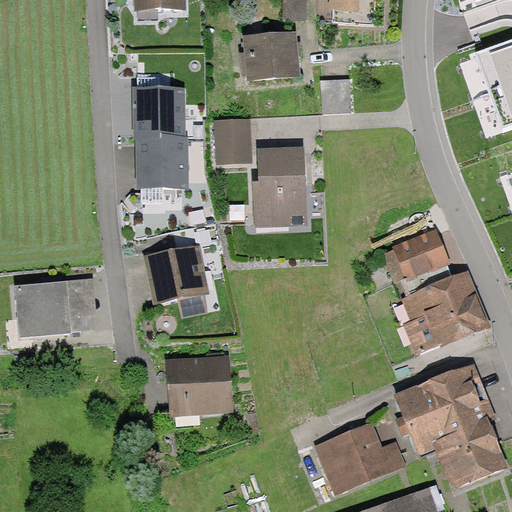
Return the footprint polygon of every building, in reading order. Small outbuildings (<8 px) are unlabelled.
[(130,0),(131,5),(134,5),(134,11),(138,11),(138,20),(159,20),(159,10),(187,10),(186,0),(130,0)] [(306,0),(283,0),(284,21),(307,21),(306,0)] [(330,0),(330,10),(335,11),(334,22),(374,23),(375,0),(330,0)] [(297,34),(244,37),(245,53),(241,53),(242,77),(248,77),(248,82),(300,78),(298,54),(297,34)] [(511,45),(477,59),(505,135),(511,132),(511,45)] [(351,80),(321,82),(323,114),(353,113),(351,80)] [(186,136),(185,89),(134,90),(135,142),(138,142),(160,142),(160,136),(186,136)] [(251,120),(215,121),(217,167),(253,165),(251,120)] [(191,191),(190,136),(186,136),(160,136),(160,142),(138,142),(139,190),(142,190),(142,203),(165,203),(165,191),(191,191)] [(304,149),(260,150),(261,186),(256,186),(257,225),(306,224),(305,188),(304,149)] [(205,210),(190,213),(193,226),(208,223),(205,210)] [(394,252),(383,256),(395,285),(402,282),(408,296),(451,278),(446,266),(451,264),(436,230),(392,248),(394,252)] [(210,231),(195,233),(197,244),(211,242),(210,231)] [(180,251),(145,257),(154,307),(180,302),(183,320),(208,315),(204,295),(210,294),(202,247),(180,251)] [(469,274),(403,300),(412,322),(404,326),(417,359),(491,330),(480,302),(469,274)] [(54,283),(16,286),(20,340),(72,336),(71,332),(91,331),(90,317),(97,317),(94,280),(67,282),(54,283)] [(228,356),(167,361),(171,417),(233,412),(228,356)] [(473,366),(395,399),(420,459),(436,452),(453,494),(509,471),(491,428),(489,423),(495,420),(473,366)] [(371,425),(316,448),(336,498),(406,469),(396,444),(382,450),(371,425)] [(437,487),(366,511),(434,511),(444,509),(437,487)]
